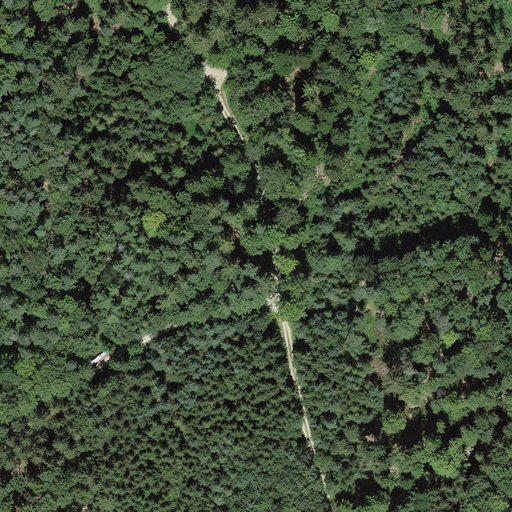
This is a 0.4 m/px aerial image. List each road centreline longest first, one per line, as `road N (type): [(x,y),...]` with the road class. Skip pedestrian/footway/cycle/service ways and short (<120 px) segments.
road 1 (track): [(329,511),(260,196),(162,0)]
road 2 (track): [(0,414),(163,326),(279,296)]
road 3 (track): [(511,425),(363,511)]
road 4 (track): [(290,0),(266,56),(206,77)]
